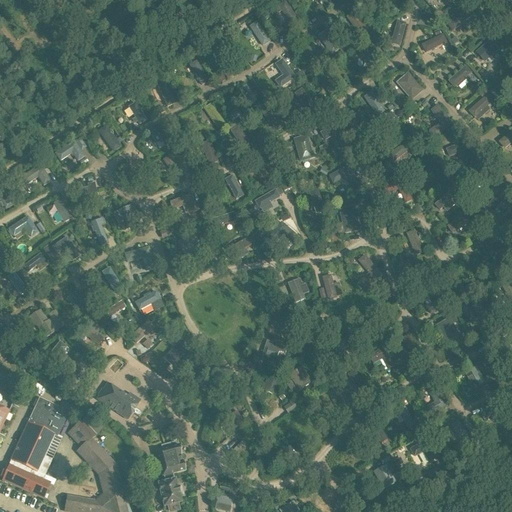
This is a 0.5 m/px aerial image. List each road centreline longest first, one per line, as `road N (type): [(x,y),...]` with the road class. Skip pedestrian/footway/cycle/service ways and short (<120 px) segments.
road 1 (unknown): [(405,307),(259,428)]
road 2 (track): [(0,32),(33,55),(103,31),(136,0)]
